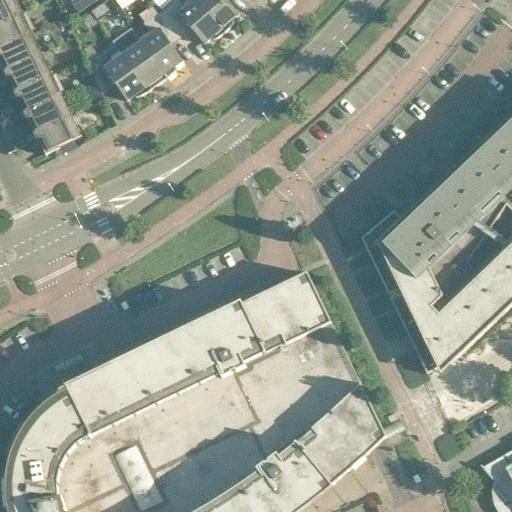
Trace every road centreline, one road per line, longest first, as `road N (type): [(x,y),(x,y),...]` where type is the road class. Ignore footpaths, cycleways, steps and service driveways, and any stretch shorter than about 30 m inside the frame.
road 1 (tertiary): [(40,241),(150,185),(239,125),(369,0)]
road 2 (residential): [(19,197),(209,91),(309,0)]
